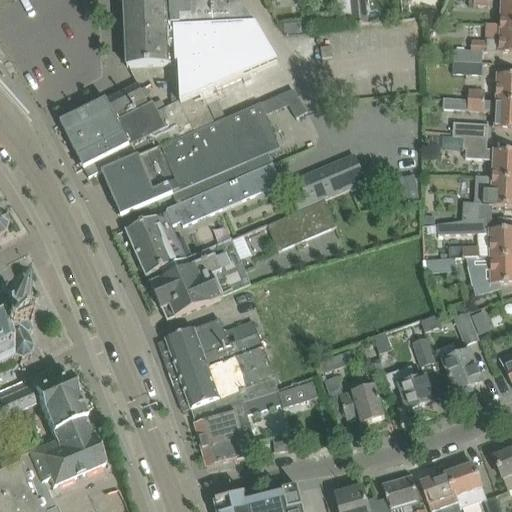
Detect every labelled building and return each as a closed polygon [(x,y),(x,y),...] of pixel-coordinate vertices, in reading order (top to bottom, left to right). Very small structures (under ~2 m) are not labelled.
[(179,67),(268,48),(239,0),(123,0),(124,28),(125,28),(127,69),(179,67)] [(353,28),(349,0),(335,0),(339,30),(353,28)] [(364,0),(349,0),(353,28),(367,27),(364,0)] [(423,0),(399,0),(402,22),(426,19),(423,0)] [(511,27),(511,0),(502,0),(501,26),(501,27),(511,27)] [(309,21),(308,3),(288,4),(289,22),(309,21)] [(511,55),(511,27),(501,27),(501,26),(485,26),(484,43),(471,43),(471,53),(453,52),(453,64),(481,66),(482,54),(511,55)] [(102,174),(214,124),(206,104),(202,96),(277,63),(268,48),(179,67),(181,103),(166,111),(161,102),(154,106),(146,90),(141,92),(139,87),(107,103),(106,102),(60,125),(84,172),(89,181),(102,174)] [(331,49),(321,50),(322,61),(332,59),(331,49)] [(480,78),(481,66),(453,64),(452,76),(480,78)] [(511,105),(511,77),(498,77),(497,104),(511,105)] [(468,91),(467,103),(484,104),(484,92),(468,91)] [(216,100),(206,104),(214,124),(224,120),(216,100)] [(443,102),(442,111),(467,112),(467,113),(483,114),(496,114),(497,104),(484,104),(467,103),(443,102)] [(511,132),(511,105),(497,104),(496,114),(495,132),(511,132)] [(264,155),(279,149),(258,105),(224,120),(214,124),(102,174),(103,176),(105,175),(123,217),(121,218),(121,219),(174,197),(178,207),(252,176),(246,163),(264,155)] [(452,125),(452,140),(487,141),(487,127),(452,125)] [(441,139),(440,149),(452,149),(461,150),(461,151),(465,151),(465,161),(494,163),(493,181),(511,181),(511,153),(495,153),(486,152),(487,141),(452,140),(441,139)] [(304,197),(292,202),(298,215),(366,186),(354,158),(297,182),(304,197)] [(167,216),(127,234),(143,269),(183,252),(172,229),(181,225),(183,230),(282,187),(273,168),(273,167),(252,176),(178,207),(168,212),(167,216)] [(464,206),(463,224),(485,222),(492,221),(492,209),(511,209),(511,181),(493,181),(477,180),(475,207),(464,206)] [(427,183),(427,219),(458,220),(458,211),(436,211),(436,190),(439,190),(439,183),(427,183)] [(268,228),(279,255),(337,230),(326,204),(268,228)] [(32,337),(27,328),(29,327),(28,325),(31,324),(20,302),(17,303),(16,302),(15,302),(10,294),(4,296),(0,288),(0,284),(0,283),(0,240),(3,239),(6,230),(0,219),(0,367),(13,361),(20,363),(20,365),(22,366),(21,364),(27,361),(29,362),(30,361),(28,359),(31,353),(33,352),(33,351),(30,350),(25,340),(32,337)] [(439,238),(485,236),(485,222),(438,227),(439,238)] [(511,258),(511,231),(490,232),(491,260),(511,258)] [(168,325),(222,301),(217,289),(246,276),(233,243),(187,262),(183,252),(143,269),(161,313),(162,312),(168,325)] [(478,248),(461,249),(462,261),(467,261),(478,260),(478,248)] [(511,286),(511,258),(491,260),(478,260),(467,261),(476,298),(500,291),(499,287),(511,286)] [(426,264),(427,277),(442,275),(440,263),(426,264)] [(484,314),(469,320),(476,339),(491,332),(484,314)] [(468,317),(456,321),(465,347),(477,343),(476,339),(469,320),(468,317)] [(225,336),(220,323),(166,342),(191,413),(215,404),(217,410),(243,404),(244,405),(278,395),(273,382),(274,382),(263,351),(262,351),(253,326),(225,336)] [(426,340),(413,344),(422,369),(434,365),(426,340)] [(444,365),(456,396),(482,386),(470,354),(444,365)] [(380,365),(369,369),(374,383),(384,380),(380,365)] [(425,379),(415,382),(411,368),(384,377),(389,392),(399,389),(407,414),(434,405),(425,379)] [(32,389),(29,383),(0,395),(0,421),(39,405),(56,443),(89,429),(85,422),(86,421),(68,379),(35,394),(33,389),(32,389)] [(330,402),(339,399),(347,424),(360,421),(362,427),(385,420),(375,388),(343,398),(338,379),(325,383),(330,402)] [(313,385),(279,397),(282,406),(284,412),(318,400),(313,385)] [(217,410),(219,420),(195,427),(203,458),(229,450),(230,451),(257,444),(248,417),(282,406),(279,397),(278,395),(244,405),(243,404),(217,410)] [(290,453),(287,438),(273,440),(275,456),(290,453)] [(260,458),(257,444),(230,451),(229,450),(203,458),(206,469),(250,458),(251,459),(260,458)] [(511,491),(511,452),(494,460),(508,494),(511,491)] [(0,511),(40,511),(28,483),(38,479),(28,455),(0,467),(0,511)] [(460,511),(486,501),(474,467),(448,477),(458,506),(460,511)] [(448,477),(421,486),(430,511),(460,511),(458,506),(448,477)] [(421,511),(412,479),(383,488),(386,500),(377,502),(379,511),(402,511),(403,511),(411,508),(412,511),(421,511)] [(379,511),(377,502),(376,503),(375,499),(366,502),(363,490),(349,494),(349,497),(336,501),(339,511),(379,511)] [(304,511),(299,491),(298,492),(298,493),(285,496),(285,495),(247,504),(245,497),(216,505),(217,506),(218,506),(219,511),(304,511)]
